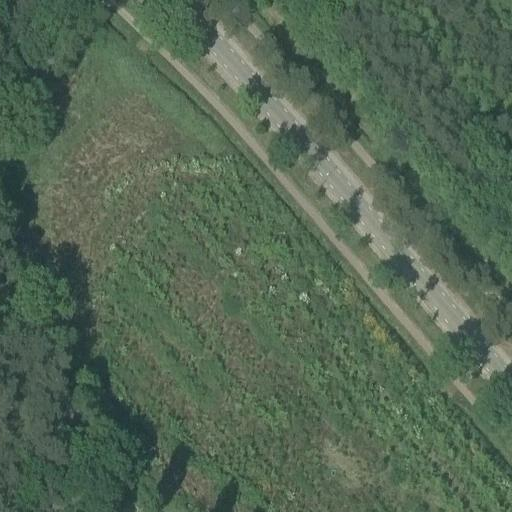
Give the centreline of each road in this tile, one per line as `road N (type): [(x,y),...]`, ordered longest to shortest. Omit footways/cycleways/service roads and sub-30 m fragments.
road 1 (tertiary): [(511,387),(172,0)]
road 2 (residential): [(65,511),(86,484),(89,448),(0,266)]
road 3 (residential): [(0,121),(106,0)]
